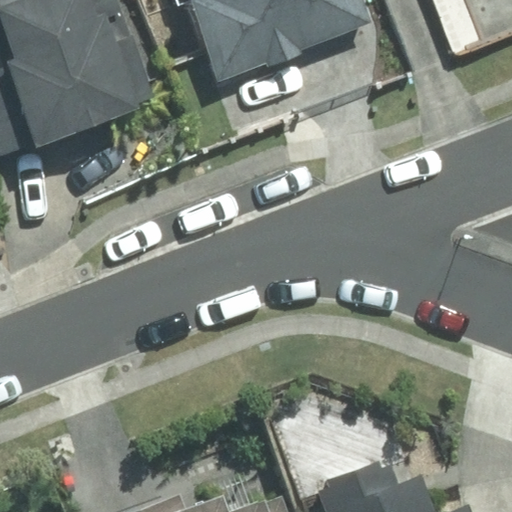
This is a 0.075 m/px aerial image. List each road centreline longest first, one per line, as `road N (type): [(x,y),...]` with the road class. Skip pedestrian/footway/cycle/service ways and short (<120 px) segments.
road 1 (residential): [(0,364),(313,246)]
road 2 (residential): [(313,246),(511,168)]
road 3 (residential): [(511,315),(313,246)]
